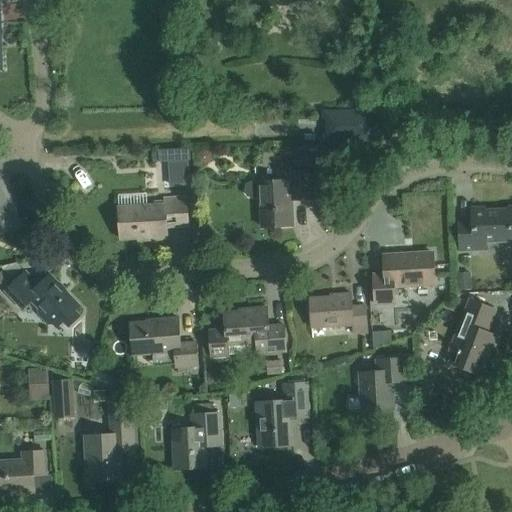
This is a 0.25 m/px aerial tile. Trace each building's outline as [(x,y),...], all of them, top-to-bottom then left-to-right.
[(325,140),(373,138),(372,110),(324,112),(325,140)] [(323,151),(294,152),(295,168),(324,166),(323,151)] [(312,172),(293,173),(291,173),(291,170),(278,171),(279,183),(253,184),(255,199),(259,199),(261,227),(293,226),(291,200),(314,199),(312,172)] [(0,234),(20,226),(1,182),(0,182),(0,234)] [(166,228),(188,226),(187,198),(164,199),(164,205),(118,207),(120,239),(148,237),(148,241),(167,240),(166,228)] [(511,241),(511,233),(511,207),(509,208),(506,211),(472,212),(472,224),(459,225),(460,251),(486,250),(486,242),(511,241)] [(385,256),(386,275),(373,276),(375,305),(394,304),(393,289),(433,286),(431,253),(385,256)] [(80,316),(75,311),(79,306),(50,275),(38,286),(25,272),(5,290),(22,308),(31,300),(56,327),(61,323),(66,329),(80,316)] [(335,294),(335,297),(310,299),(311,329),(352,326),(353,335),(367,334),(365,306),(351,307),(351,294),(335,294)] [(487,333),(495,310),(470,301),(451,351),(461,355),(456,366),(482,376),(497,336),(487,333)] [(224,314),(225,331),(209,332),(211,358),(228,357),(227,346),(256,344),(257,355),(286,353),(284,327),(269,328),(267,309),(248,310),(248,312),(224,314)] [(175,368),(178,368),(178,373),(189,372),(189,367),(197,366),(195,342),(180,344),(178,317),(155,319),(155,323),(130,324),(133,356),(174,352),(175,368)] [(377,361),(378,373),(359,374),(362,412),(393,411),(391,385),(407,384),(405,360),(377,361)] [(29,387),(49,386),(47,371),(41,371),(41,368),(28,369),(29,387)] [(284,386),(285,401),(257,403),(260,447),(294,445),(292,419),(308,418),(306,384),(284,386)] [(174,469),(206,468),(204,441),(221,440),(219,414),(191,415),(192,429),(172,429),(174,469)] [(155,416),(155,429),(173,428),(173,415),(155,416)] [(132,419),(110,420),(111,435),(85,436),(87,482),(121,480),(119,452),(133,451),(132,419)] [(45,451),(21,452),(22,460),(0,461),(0,493),(16,493),(16,495),(34,494),(33,475),(46,474),(45,451)]
